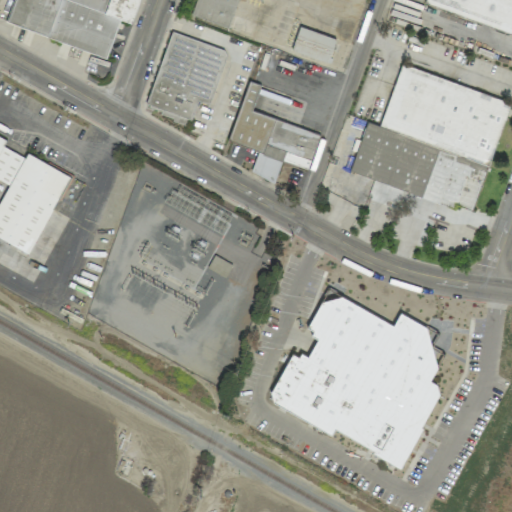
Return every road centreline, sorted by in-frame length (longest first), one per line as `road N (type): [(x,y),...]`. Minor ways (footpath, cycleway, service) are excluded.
road 1 (tertiary): [(511,290),(434,279),(365,256),(0,51)]
road 2 (residential): [(116,117),(158,0)]
